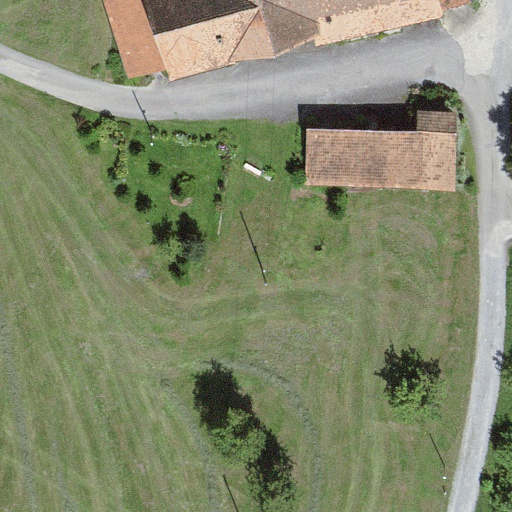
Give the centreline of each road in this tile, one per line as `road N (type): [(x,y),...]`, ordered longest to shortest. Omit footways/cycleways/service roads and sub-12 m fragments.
road 1 (track): [(501,0),(490,51),(497,211),(488,378),(458,511)]
road 2 (track): [(0,60),(89,96),(156,104),(490,51)]
